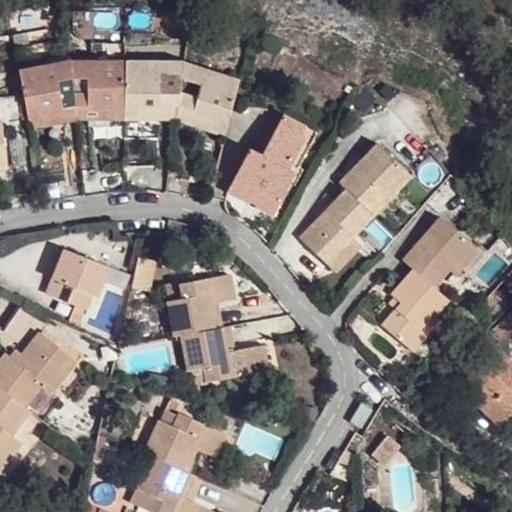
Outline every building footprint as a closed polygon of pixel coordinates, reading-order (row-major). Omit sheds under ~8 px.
[(39,114),(60,110),(62,122),(79,120),(109,120),(125,120),(126,58),(108,57),(69,58),(18,67),(29,127),(41,125),(39,114)] [(242,75),(202,67),(174,60),(140,59),(126,58),(125,120),(134,120),(135,106),(159,106),(159,119),(172,119),(190,123),(193,111),(214,117),(211,129),(226,134),(242,75)] [(283,145),(294,149),(310,108),(274,95),(270,107),(294,116),(283,145)] [(276,194),(294,149),(283,145),(294,116),(270,107),(259,135),(247,130),(228,175),(248,184),(253,171),(264,176),(259,188),(276,194)] [(41,125),(62,122),(60,110),(39,114),(41,125)] [(190,123),(211,129),(214,117),(193,111),(190,123)] [(0,165),(9,164),(0,117),(0,165)] [(301,231),(328,258),(353,232),(415,171),(381,136),(342,177),(349,185),(301,231)] [(253,171),(248,184),(259,188),(264,176),(253,171)] [(433,288),(450,268),(470,245),(438,218),(402,261),(410,269),(389,295),(399,304),(381,326),(405,348),(431,318),(447,300),(433,288)] [(353,232),(328,258),(337,267),(363,243),(353,232)] [(477,253),(470,245),(450,268),(458,276),(477,253)] [(128,271),(64,250),(47,295),(86,310),(91,295),(98,298),(105,280),(123,287),(128,271)] [(168,301),(175,336),(183,334),(222,327),(219,309),(210,311),(209,304),(218,302),(233,300),(230,274),(180,284),(183,297),(168,301)] [(502,305),(489,294),(478,306),(492,317),(502,305)] [(54,319),(16,302),(5,328),(29,347),(24,354),(17,362),(10,355),(7,353),(0,361),(0,387),(18,402),(23,406),(41,384),(50,391),(75,363),(41,334),(45,329),(54,319)] [(219,309),(218,302),(209,304),(210,311),(219,309)] [(511,303),(485,334),(496,344),(511,325),(511,303)] [(437,324),(431,318),(405,348),(411,353),(437,324)] [(227,326),(222,327),(183,334),(190,369),(205,367),(208,382),(270,370),(264,344),(232,350),(226,352),(224,344),(230,343),(227,326)] [(79,359),(45,329),(41,334),(75,363),(79,359)] [(511,410),(511,366),(489,346),(462,376),(507,416),(511,410)] [(17,349),(10,355),(17,362),(24,354),(17,349)] [(499,427),(507,416),(462,376),(454,385),(499,427)] [(18,402),(0,387),(0,463),(19,441),(11,434),(30,412),(23,406),(18,402)] [(358,399),(347,417),(352,420),(364,402),(358,399)] [(352,420),(360,425),(371,407),(364,402),(352,420)] [(155,457),(188,473),(196,456),(190,453),(193,447),(214,457),(226,434),(182,413),(175,426),(160,419),(144,452),(155,457)] [(196,477),(188,473),(155,457),(139,489),(153,496),(146,508),(155,511),(198,511),(202,505),(180,496),(182,489),(188,492),(196,477)]
